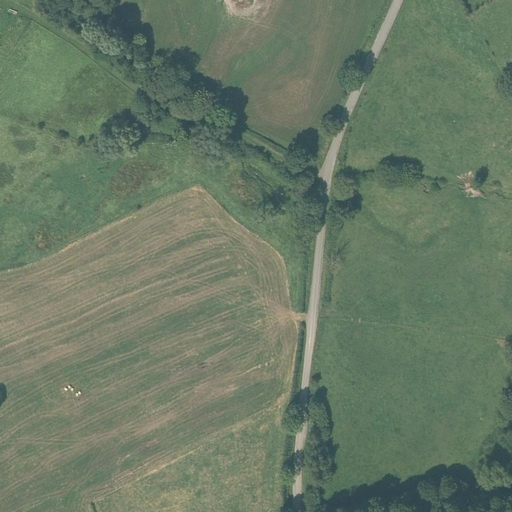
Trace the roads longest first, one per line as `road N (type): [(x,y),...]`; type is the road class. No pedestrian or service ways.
road 1 (unclassified): [(296,511),(324,206),(341,135),(402,0)]
road 2 (track): [(192,112),(324,206)]
